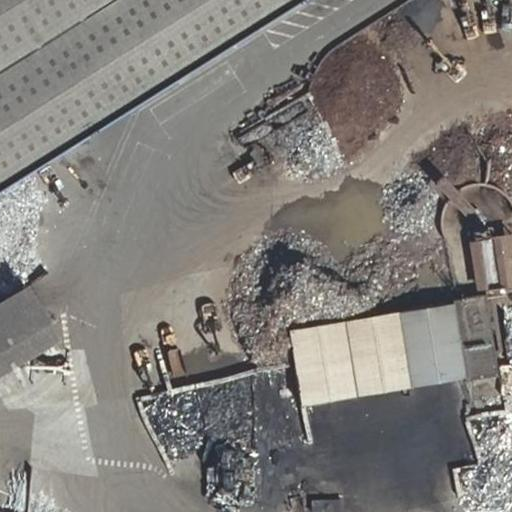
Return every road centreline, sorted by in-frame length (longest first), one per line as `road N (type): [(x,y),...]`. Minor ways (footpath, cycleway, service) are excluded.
road 1 (unknown): [(75,399),(139,297),(168,273),(401,130),(511,77)]
road 2 (unknown): [(75,399),(69,308),(116,192),(210,86),(348,0)]
road 3 (unknown): [(131,511),(93,463),(75,399)]
